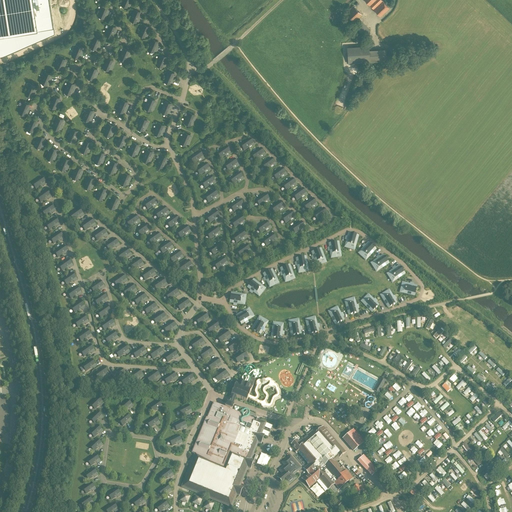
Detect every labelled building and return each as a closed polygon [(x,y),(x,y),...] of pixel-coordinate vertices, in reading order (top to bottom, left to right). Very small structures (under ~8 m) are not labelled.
[(0,0),(0,59),(55,36),(49,0),(0,0)] [(380,17),(389,8),(381,0),(364,0),(370,5),(380,17)] [(106,17),(109,11),(107,10),(108,8),(102,5),(97,16),(104,18),(105,16),(106,17)] [(354,22),(362,15),(353,5),(349,8),(350,8),(345,12),(354,22)] [(138,21),(141,15),(139,14),(140,12),(134,9),(130,20),(136,22),(137,20),(138,21)] [(363,33),(370,28),(363,18),(355,24),(363,33)] [(114,36),(116,30),(115,29),(116,27),(109,24),(105,35),(111,37),(112,35),(114,36)] [(147,35),(149,30),(148,29),(149,27),(143,24),(138,35),(144,37),(145,35),(147,35)] [(98,48),(100,42),(99,41),(100,39),(94,36),(89,47),(95,49),(96,47),(98,48)] [(156,50),(158,44),(157,44),(158,41),(152,39),(147,49),(153,52),(154,50),(156,50)] [(386,60),(384,47),(367,48),(368,44),(347,45),(348,63),(386,60)] [(80,57),(83,51),(81,50),(82,48),(76,45),(72,56),(78,58),(79,56),(80,57)] [(128,59),(130,53),(128,53),(129,50),(123,48),(119,58),(125,61),(126,58),(128,59)] [(164,66),(167,60),(165,59),(166,57),(160,54),(156,65),(162,67),(163,65),(164,66)] [(63,68),(66,62),(64,62),(65,59),(59,57),(55,67),(61,70),(62,68),(63,68)] [(111,69),(114,63),(112,62),(113,60),(107,57),(102,68),(109,70),(110,68),(111,69)] [(95,78),(98,72),(96,71),(97,69),(91,67),(86,77),(92,80),(93,77),(95,78)] [(172,82),(175,76),(173,75),(174,73),(168,70),(163,81),(170,84),(171,81),(172,82)] [(49,83),(51,77),(50,77),(51,74),(45,72),(40,82),(46,85),(47,82),(49,83)] [(72,93),(75,87),(73,86),(74,84),(68,81),(64,92),(70,94),(71,92),(72,93)] [(33,95),(36,89),(34,88),(35,86),(29,83),(25,94),(31,96),(32,94),(33,95)] [(58,107),(60,101),(58,100),(59,98),(53,95),(49,106),(55,109),(56,106),(58,107)] [(153,109),(155,103),(154,102),(155,100),(149,97),(144,108),(150,111),(151,108),(153,109)] [(126,111),(128,105),(126,104),(127,102),(121,99),(117,110),(123,112),(124,110),(126,111)] [(169,112),(172,106),(170,106),(171,103),(165,101),(160,111),(166,114),(167,112),(169,112)] [(27,113),(30,107),(28,107),(29,104),(23,102),(18,112),(24,115),(25,113),(27,113)] [(91,120),(94,114),(92,113),(93,111),(87,108),(82,119),(88,121),(89,119),(91,120)] [(193,123),(195,117),(194,117),(195,114),(188,112),(184,122),(190,125),(191,123),(193,123)] [(61,128),(63,123),(62,122),(63,120),(57,117),(52,127),(58,130),(59,128),(61,128)] [(145,129),(148,123),(146,122),(147,120),(141,117),(136,128),(142,131),(143,128),(145,129)] [(35,130),(37,124),(36,124),(37,121),(31,119),(26,129),(32,132),(33,129),(35,130)] [(162,134),(165,128),(163,127),(164,125),(158,122),(153,133),(159,136),(160,133),(162,134)] [(112,135),(114,129),(113,128),(114,126),(108,123),(103,134),(109,136),(110,134),(112,135)] [(76,140),(78,134),(77,133),(78,131),(72,128),(67,139),(73,142),(74,139),(76,140)] [(188,143),(191,137),(189,137),(190,134),(184,132),(180,142),(186,145),(187,143),(188,143)] [(124,144),(127,138),(125,138),(126,135),(120,133),(116,143),(122,146),(123,144),(124,144)] [(43,146),(45,141),(43,140),(44,138),(38,135),(34,146),(40,148),(41,146),(43,146)] [(249,149),(254,146),(250,139),(240,146),(244,151),(248,148),(249,149)] [(89,151),(91,146),(90,145),(91,143),(85,140),(80,151),(86,153),(87,151),(89,151)] [(137,153),(140,148),(138,147),(139,145),(133,142),(128,153),(134,155),(135,153),(137,153)] [(55,158),(57,153),(56,152),(57,150),(51,147),(46,158),(52,160),(53,158),(55,158)] [(226,157),(231,154),(226,147),(217,154),(220,159),(225,156),(226,157)] [(150,161),(153,155),(151,154),(152,152),(146,149),(142,160),(148,162),(149,160),(150,161)] [(260,159),(265,155),(260,149),(251,155),(255,161),(259,157),(260,159)] [(102,162),(105,156),(103,155),(104,153),(98,150),(94,161),(100,164),(101,161),(102,162)] [(199,162),(204,159),(199,152),(190,159),(193,164),(198,161),(199,162)] [(165,166),(167,160),(166,159),(167,157),(161,154),(156,165),(162,167),(163,165),(165,166)] [(67,169),(69,163),(68,162),(69,160),(63,157),(58,168),(64,170),(65,168),(67,169)] [(271,169),(276,165),(271,158),(262,165),(265,170),(270,167),(271,169)] [(234,169),(238,166),(234,159),(224,166),(228,171),(232,168),(234,169)] [(115,171),(118,166),(116,165),(117,163),(111,160),(107,171),(113,173),(114,171),(115,171)] [(205,174),(210,170),(205,163),(196,170),(200,176),(204,172),(205,174)] [(80,177),(82,171),(81,171),(82,168),(76,166),(71,176),(77,179),(78,177),(80,177)] [(282,179),(287,175),(282,168),(272,175),(276,180),(281,177),(282,179)] [(128,183),(130,178),(129,177),(130,175),(124,172),(119,183),(125,185),(126,183),(128,183)] [(239,183),(243,180),(239,173),(229,179),(233,185),(237,182),(239,183)] [(92,187),(95,181),(93,181),(94,178),(88,176),(83,186),(89,189),(90,187),(92,187)] [(211,187),(215,183),(211,176),(201,183),(205,188),(209,185),(211,187)] [(44,186),(47,184),(42,177),(33,184),(37,189),(43,184),(44,186)] [(292,189),(297,186),(292,179),(282,185),(286,191),(290,188),(292,189)] [(104,198),(107,192),(105,191),(106,189),(100,186),(95,197),(101,199),(102,197),(104,198)] [(302,199),(307,195),(302,189),(293,195),(297,201),(301,198),(302,199)] [(49,200),(51,198),(47,191),(37,197),(41,203),(48,198),(49,200)] [(214,201),(219,197),(214,191),(204,197),(208,203),(213,199),(214,201)] [(265,205),(270,201),(265,194),(256,201),(259,206),(264,203),(265,205)] [(117,207),(119,201),(118,200),(119,198),(112,196),(108,206),(114,209),(115,206),(117,207)] [(153,208),(158,204),(153,198),(144,204),(147,210),(152,206),(153,208)] [(312,209),(317,206),(312,199),(303,205),(307,211),(311,208),(312,209)] [(239,210),(244,207),(240,200),(230,207),(234,212),(238,209),(239,210)] [(280,212),(285,208),(280,202),(271,208),(275,214),(279,210),(280,212)] [(53,213),(56,211),(51,205),(41,211),(45,217),(52,212),(53,213)] [(164,217),(169,214),(164,207),(155,214),(159,219),(163,216),(164,217)] [(323,219),(328,215),(323,208),(314,215),(317,220),(322,217),(323,219)] [(81,218),(84,216),(79,209),(69,216),(73,221),(80,216),(81,218)] [(215,221),(220,218),(215,211),(206,218),(210,223),(214,220),(215,221)] [(291,222),(296,218),(291,211),(281,218),(285,223),(290,220),(291,222)] [(135,226),(140,222),(135,215),(126,222),(129,227),(134,224),(135,226)] [(175,226),(180,223),(176,216),(166,223),(170,228),(174,225),(175,226)] [(240,227),(245,223),(241,216),(231,223),(235,228),(239,225),(240,227)] [(57,227),(60,225),(55,218),(46,225),(49,230),(56,226),(57,227)] [(93,228),(96,226),(91,219),(81,225),(85,231),(92,226),(93,228)] [(266,232),(271,228),(266,221),(257,228),(260,233),(265,230),(266,232)] [(301,232),(306,229),(301,222),(291,228),(295,234),(300,231),(301,232)] [(146,234),(151,231),(146,224),(137,231),(140,236),(145,233),(146,234)] [(186,236),(191,233),(186,226),(176,233),(180,238),(185,235),(186,236)] [(216,238),(221,234),(216,227),(206,234),(210,239),(215,236),(216,238)] [(105,238),(108,236),(103,229),(93,235),(97,241),(104,236),(105,238)] [(242,241),(247,238),(242,231),(233,238),(236,243),(241,240),(242,241)] [(61,241),(64,239),(59,232),(50,239),(54,244),(60,240),(61,241)] [(157,243),(162,240),(157,233),(148,239),(152,245),(156,242),(157,243)] [(345,236),(344,240),(346,240),(344,248),(350,250),(351,246),(356,247),(359,236),(348,233),(347,237),(345,236)] [(272,244),(277,241),(272,234),(263,241),(266,246),(271,243),(272,244)] [(117,248),(119,246),(115,239),(105,245),(109,251),(116,246),(117,248)] [(168,252),(173,248),(168,242),(159,248),(162,254),(167,250),(168,252)] [(339,242),(328,244),(329,248),(327,248),(327,252),(329,251),(331,259),(337,258),(336,254),(341,254),(339,242)] [(364,244),(362,246),(363,248),(357,254),(362,258),(365,255),(368,258),(376,250),(368,242),(366,245),(364,244)] [(219,254),(224,250),(219,243),(210,250),(213,255),(218,252),(219,254)] [(246,255),(251,252),(246,245),(236,252),(240,257),(245,254),(246,255)] [(66,255),(69,253),(64,246),(54,252),(58,258),(65,253),(66,255)] [(129,258),(131,256),(127,249),(117,255),(121,261),(128,256),(129,258)] [(310,257),(312,260),(314,260),(316,267),(322,265),(321,261),(325,260),(321,249),(311,252),(312,256),(310,257)] [(178,261),(183,258),(178,251),(169,258),(173,263),(177,260),(178,261)] [(383,255),(380,257),(379,255),(376,257),(377,259),(370,264),(374,269),(377,267),(380,271),(389,264),(383,255)] [(294,263),(295,266),(297,266),(298,274),(304,273),(304,269),(308,268),(306,257),(295,259),(296,263),(294,263)] [(223,268),(228,264),(223,258),(214,264),(217,270),(222,266),(223,268)] [(140,268),(143,266),(139,259),(129,265),(133,271),(139,266),(140,268)] [(70,268),(73,266),(68,260),(59,266),(62,272),(69,267),(70,268)] [(188,271),(193,268),(188,261),(179,267),(182,273),(187,270),(188,271)] [(290,265),(280,269),(281,272),(279,273),(280,277),(282,276),(285,284),(291,281),(290,278),(294,276),(290,265)] [(393,270),(386,274),(389,279),(393,277),(395,281),(405,274),(399,265),(396,267),(395,266),(391,268),(393,270)] [(152,278),(155,276),(151,269),(141,275),(145,281),(151,276),(152,278)] [(262,279),(264,282),(266,281),(269,288),(275,286),(273,282),(278,280),(272,269),(263,274),(264,278),(262,279)] [(74,282),(77,280),(72,273),(63,280),(67,285),(73,281),(74,282)] [(124,284),(127,282),(122,275),(113,281),(117,287),(123,282),(124,284)] [(164,288),(167,286),(163,279),(153,285),(157,291),(163,286),(164,288)] [(253,279),(247,288),(250,291),(249,292),(252,294),(253,293),(259,298),(263,293),(260,290),(263,286),(253,279)] [(102,290),(105,288),(100,281),(90,288),(94,293),(101,288),(102,290)] [(417,286),(413,285),(414,283),(410,282),(410,284),(402,282),(400,288),(404,289),(403,294),(414,297),(417,286)] [(135,292),(138,290),(133,284),(124,290),(128,295),(134,291),(135,292)] [(79,296),(81,294),(77,287),(67,294),(71,299),(78,294),(79,296)] [(176,298),(179,296),(174,289),(165,295),(169,301),(175,296),(176,298)] [(384,293),(386,297),(382,299),(388,309),(397,303),(395,300),(397,299),(395,296),(393,297),(389,290),(384,293)] [(146,301),(149,299),(144,292),(135,299),(139,304),(145,300),(146,301)] [(233,306),(236,307),(237,305),(245,306),(246,300),(242,299),(243,294),(231,293),(229,304),(233,304),(233,306)] [(105,303),(108,301),(103,294),(94,300),(98,306),(104,301),(105,303)] [(366,302),(363,305),(371,313),(379,305),(376,303),(378,301),(375,299),(374,300),(368,294),(363,299),(366,302)] [(348,300),(349,303),(345,305),(348,316),(359,313),(358,309),(359,309),(358,305),(357,306),(354,298),(348,300)] [(188,308),(191,306),(186,299),(177,306),(180,311),(187,306),(188,308)] [(82,310),(85,308),(80,301),(71,308),(75,313),(81,309),(82,310)] [(156,310),(159,308),(154,301),(145,308),(149,313),(155,309),(156,310)] [(109,315),(111,313),(107,306),(97,313),(101,318),(108,314),(109,315)] [(341,314),(337,307),(332,310),(334,313),(329,315),(335,326),(345,321),(343,317),(345,316),(343,313),(341,314)] [(246,325),(249,323),(248,321),(255,317),(251,312),(248,314),(245,310),(235,316),(241,325),(245,323),(246,325)] [(165,320),(168,318),(164,311),(154,318),(158,323),(164,319),(165,320)] [(207,322),(210,320),(205,313),(195,320),(199,325),(206,321),(207,322)] [(86,325),(88,322),(84,316),(74,322),(78,328),(85,323),(86,325)] [(320,328),(319,324),(317,325),(315,317),(309,319),(310,322),(305,324),(309,335),(319,332),(318,328),(320,328)] [(263,332),(264,333),(266,330),(265,329),(269,322),(263,318),(261,322),(257,320),(251,330),(261,335),(263,332)] [(440,323),(443,327),(451,323),(449,318),(440,323)] [(469,324),(472,326),(477,320),(474,318),(469,324)] [(112,328),(115,326),(110,319),(101,325),(104,331),(111,326),(112,328)] [(302,334),(301,330),(303,330),(302,326),(300,327),(299,319),(293,320),(293,324),(289,325),(291,336),(302,334)] [(174,330),(177,328),(172,321),(163,328),(167,333),(173,329),(174,330)] [(217,331),(220,329),(216,322),(206,328),(210,334),(216,329),(217,331)] [(282,339),(282,335),(284,335),(284,332),(283,332),(283,323),(277,323),(277,327),(272,326),(271,338),(282,339)] [(449,330),(452,333),(458,327),(454,324),(449,330)] [(89,339),(92,337),(87,330),(78,337),(81,342),(88,337),(89,339)] [(228,340),(231,338),(226,331),(217,337),(220,343),(227,338),(228,340)] [(115,340),(118,338),(114,332),(104,338),(108,343),(114,339),(115,340)] [(202,347),(205,345),(200,338),(191,344),(194,350),(201,345),(202,347)] [(474,339),(467,347),(470,349),(476,341),(474,339)] [(238,349),(241,347),(237,340),(227,346),(231,352),(237,347),(238,349)] [(92,354),(95,352),(90,345),(80,351),(84,357),(91,352),(92,354)] [(126,354),(129,352),(125,346),(115,352),(119,357),(125,353),(126,354)] [(143,355),(146,353),(142,346),(132,353),(136,358),(142,354),(143,355)] [(160,356),(163,354),(159,347),(149,354),(153,359),(159,355),(160,356)] [(211,357),(214,355),(209,348),(199,354),(203,360),(210,355),(211,357)] [(176,359),(178,357),(174,351),(164,357),(168,363),(175,358),(176,359)] [(245,360),(248,358),(243,351),(234,358),(238,363),(244,359),(245,360)] [(219,367),(222,365),(217,359),(207,365),(211,371),(218,366),(219,367)] [(93,369),(96,367),(91,360),(82,366),(86,372),(92,367),(93,369)] [(440,375),(442,373),(437,366),(434,368),(440,375)] [(106,377),(109,375),(104,368),(95,374),(98,380),(105,375),(106,377)] [(123,378),(126,376),(121,369),(112,375),(115,381),(122,376),(123,378)] [(140,379),(143,377),(138,370),(129,377),(133,382),(139,377),(140,379)] [(225,379),(228,377),(224,370),(214,377),(218,382),(224,378),(225,379)] [(157,380),(160,378),(155,371),(146,378),(150,383),(156,379),(157,380)] [(174,381),(177,379),(173,372),(163,379),(167,384),(173,380),(174,381)] [(378,393),(385,380),(388,374),(386,372),(382,379),(382,378),(374,391),(378,393)] [(192,382),(195,380),(190,373),(180,380),(184,385),(191,381),(192,382)] [(233,405),(232,406),(234,407),(234,406),(236,402),(235,402),(238,393),(249,398),(258,376),(253,374),(250,381),(240,377),(234,392),(236,392),(233,401),(229,399),(227,403),(233,405)] [(465,381),(458,388),(461,390),(467,383),(465,381)] [(450,394),(452,392),(447,384),(444,386),(450,394)] [(475,403),(480,396),(477,394),(472,401),(475,403)] [(101,406),(103,404),(98,398),(90,405),(95,410),(100,405),(101,406)] [(130,409),(133,407),(127,400),(119,407),(124,412),(129,408),(130,409)] [(160,410),(163,408),(158,401),(150,407),(153,413),(159,409),(160,410)] [(480,405),(482,409),(485,407),(487,411),(491,408),(488,401),(480,405)] [(226,407),(213,402),(207,418),(206,417),(191,453),(194,454),(181,488),(231,508),(236,496),(239,497),(243,487),(241,486),(248,469),(251,470),(254,460),(252,459),(258,443),(261,445),(265,435),(262,434),(267,422),(256,418),(256,416),(234,407),(232,406),(227,404),(226,407)] [(189,414),(192,413),(188,405),(179,410),(182,416),(188,413),(189,414)] [(101,420),(103,418),(97,412),(90,419),(94,424),(99,419),(101,420)] [(129,423),(132,421),(126,414),(118,421),(123,426),(128,422),(129,423)] [(157,426),(160,424),(155,417),(147,423),(150,428),(156,424),(157,426)] [(184,430),(187,428),(183,421),(174,425),(177,431),(183,428),(184,430)] [(268,424),(264,434),(270,437),(274,426),(268,424)] [(488,427),(494,435),(496,432),(490,425),(488,427)] [(100,434),(103,432),(97,426),(90,433),(94,438),(99,433),(100,434)] [(346,453),(323,427),(320,429),(317,427),(306,436),(307,437),(305,439),(304,438),(299,442),(297,439),(291,444),(308,464),(302,470),(306,475),(301,479),(309,488),(317,482),(323,490),(324,490),(325,491),(326,491),(326,490),(327,490),(327,491),(334,485),(339,490),(353,479),(346,470),(345,471),(343,470),(344,469),(341,466),(340,466),(336,461),(346,453)] [(353,452),(366,441),(354,429),(342,439),(353,452)] [(179,445),(182,443),(178,436),(169,440),(172,446),(178,443),(179,445)] [(100,448),(102,446),(97,440),(89,447),(94,452),(99,447),(100,448)] [(97,464),(100,462),(95,455),(87,461),(91,466),(96,462),(97,464)] [(287,486),(296,479),(293,476),(301,469),(290,456),(282,463),(285,466),(282,469),(282,470),(280,472),(282,474),(279,477),(287,486)] [(372,477),(377,471),(363,456),(357,462),(372,477)] [(457,467),(464,475),(466,473),(460,465),(457,467)] [(442,467),(439,469),(445,476),(448,474),(442,467)] [(95,478),(98,476),(93,469),(85,475),(89,480),(94,476),(95,478)] [(171,478),(173,476),(168,469),(160,476),(164,481),(170,477),(171,478)] [(488,480),(494,475),(491,472),(489,474),(487,471),(483,474),(488,480)] [(431,477),(437,484),(440,481),(434,474),(431,477)] [(466,486),(473,478),(470,475),(463,483),(466,486)] [(444,482),(449,489),(453,486),(447,479),(444,482)] [(93,492),(96,490),(91,483),(82,489),(86,494),(92,490),(93,492)] [(168,494),(171,492),(166,485),(158,491),(162,497),(167,493),(168,494)] [(356,495),(361,492),(365,498),(369,495),(362,485),(359,487),(358,485),(352,488),(356,495)] [(437,487),(435,489),(442,495),(444,493),(437,487)] [(118,498),(121,496),(116,489),(108,495),(111,500),(117,496),(118,498)] [(190,497),(183,494),(180,501),(187,504),(190,497)] [(430,495),(427,498),(434,504),(437,501),(430,495)] [(143,505),(146,503),(141,496),(132,502),(136,508),(142,504),(143,505)] [(203,499),(195,496),(192,504),(200,507),(203,499)] [(471,496),(469,498),(475,505),(478,502),(471,496)] [(90,506),(93,504),(88,497),(80,503),(84,508),(89,504),(90,506)] [(166,510),(169,508),(164,501),(156,507),(159,511),(160,511),(165,508),(166,510)] [(211,511),(214,504),(206,501),(203,508),(211,511)] [(469,511),(472,509),(465,503),(463,505),(469,511)]
